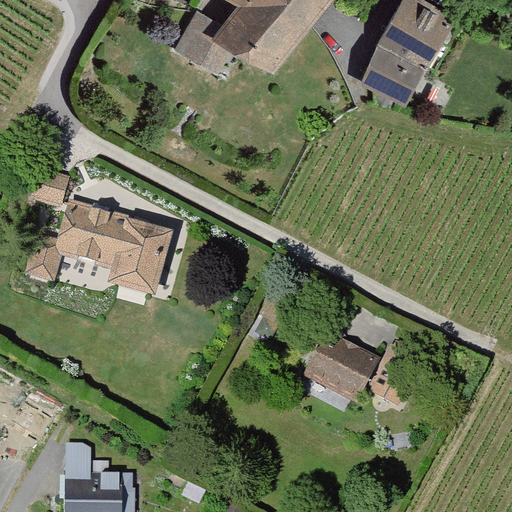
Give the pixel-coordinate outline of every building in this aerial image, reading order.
[(223,0),(231,4),(207,42),(266,72),(323,0),(223,0)] [(415,0),(400,0),(355,88),(402,112),(450,18),(415,0)] [(34,170),(25,205),(56,212),(64,177),(34,170)] [(31,241),(20,275),(48,284),(58,254),(107,269),(101,289),(152,305),(174,233),(64,199),(49,246),(31,241)] [(320,327),(295,376),(351,404),(358,391),(393,409),(411,373),(320,327)] [(55,484),(55,511),(135,511),(135,470),(94,471),(93,431),(66,432),(67,484),(55,484)]
